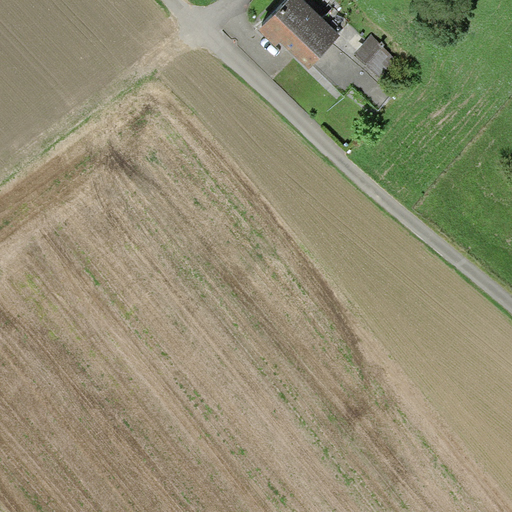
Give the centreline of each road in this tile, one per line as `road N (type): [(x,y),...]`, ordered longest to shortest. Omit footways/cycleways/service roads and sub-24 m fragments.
road 1 (track): [(511,302),(170,0)]
road 2 (track): [(235,0),(203,32),(0,176)]
